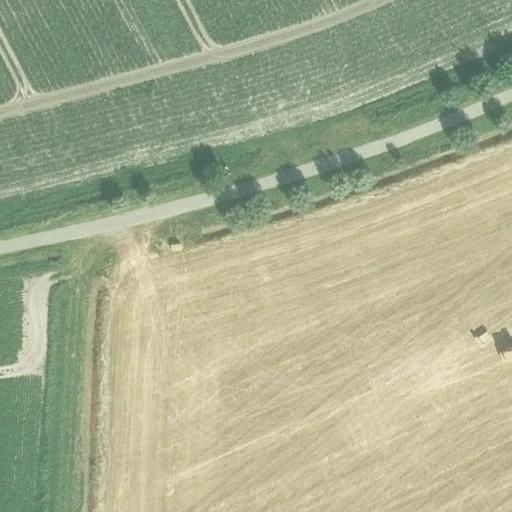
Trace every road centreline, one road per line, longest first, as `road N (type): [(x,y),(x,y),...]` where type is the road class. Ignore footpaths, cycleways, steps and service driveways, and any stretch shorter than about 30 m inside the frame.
road 1 (unclassified): [(0,245),(310,169),(511,91)]
road 2 (track): [(62,511),(82,227)]
